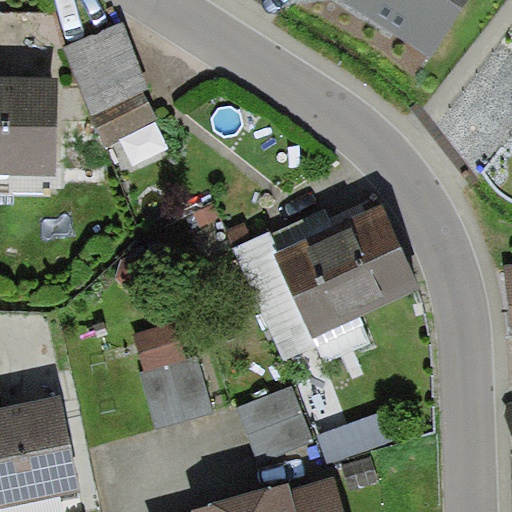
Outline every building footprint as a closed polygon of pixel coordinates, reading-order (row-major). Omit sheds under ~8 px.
[(314,0),(412,64),(454,0),(314,0)] [(159,128),(112,28),(57,53),(103,153),(159,128)] [(0,187),(56,187),(56,89),(0,88),(0,187)] [(511,119),(503,132),(511,138),(511,119)] [(379,224),(281,271),(319,348),(416,301),(379,224)] [(266,238),(224,257),(279,375),(321,356),(319,348),(281,271),(266,238)] [(133,254),(104,279),(125,304),(154,279),(133,254)] [(166,333),(129,346),(140,379),(177,366),(166,333)] [(292,392),(233,416),(258,479),(317,455),(292,392)] [(0,415),(0,511),(19,511),(76,501),(56,407),(1,419),(0,415)] [(511,407),(493,414),(511,464),(511,407)] [(338,511),(331,485),(245,511),(338,511)]
